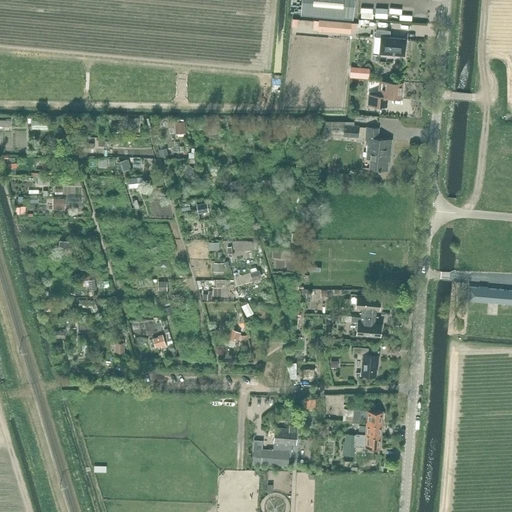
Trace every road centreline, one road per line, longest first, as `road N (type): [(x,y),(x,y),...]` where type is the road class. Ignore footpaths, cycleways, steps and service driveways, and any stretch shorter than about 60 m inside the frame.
road 1 (unclassified): [(413,390),(448,0)]
road 2 (unclassified): [(413,390),(156,379)]
road 3 (track): [(156,379),(147,388),(54,385),(0,396)]
road 4 (unclassified): [(403,511),(413,390)]
